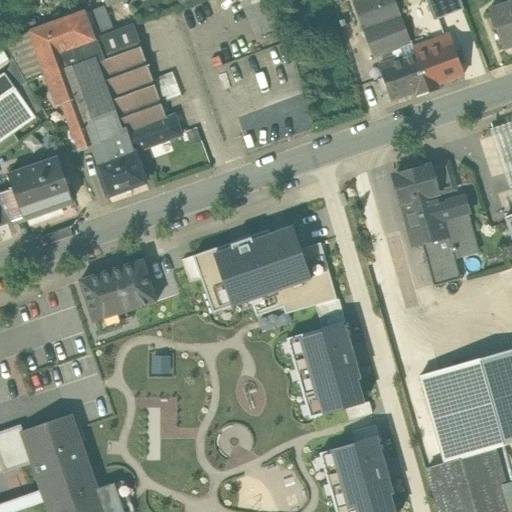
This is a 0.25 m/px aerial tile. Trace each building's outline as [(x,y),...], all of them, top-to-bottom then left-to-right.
[(278,0),(249,0),(261,35),(286,27),(278,0)] [(395,0),(359,0),(353,2),(364,29),(401,15),(395,0)] [(460,0),(426,0),(435,21),(464,9),(460,0)] [(511,1),(491,10),(491,9),(489,9),(504,48),(506,48),(505,45),(511,42),(511,1)] [(104,6),(85,13),(95,39),(114,32),(104,6)] [(85,13),(32,32),(46,73),(58,105),(64,103),(71,122),(72,122),(82,149),(92,145),(99,164),(128,153),(122,134),(88,42),(95,39),(85,13)] [(401,15),(364,29),(374,57),(411,43),(401,15)] [(88,42),(122,134),(165,118),(131,25),(114,32),(95,39),(88,42)] [(27,80),(46,73),(32,32),(17,38),(14,31),(3,38),(15,58),(21,69),(27,80)] [(437,47),(416,55),(429,92),(442,88),(440,83),(464,74),(461,66),(469,63),(462,47),(455,49),(449,34),(434,39),(437,47)] [(416,55),(396,62),(394,59),(379,64),(384,77),(380,78),(384,89),(388,88),(392,101),(416,92),(418,96),(429,92),(416,55)] [(15,58),(6,75),(13,85),(21,69),(15,58)] [(6,75),(0,78),(0,140),(34,117),(13,85),(6,75)] [(165,118),(122,134),(128,153),(135,151),(135,152),(183,134),(176,114),(165,118)] [(511,187),(511,121),(490,129),(511,188),(511,187)] [(99,164),(97,165),(109,196),(147,182),(135,152),(135,151),(99,164)] [(59,155),(9,172),(14,185),(25,217),(74,200),(59,155)] [(431,165),(394,176),(402,203),(414,247),(422,245),(426,259),(454,251),(477,245),(471,221),(468,210),(445,216),(441,204),(439,194),(456,189),(449,162),(431,167),(431,165)] [(14,185),(0,189),(0,200),(1,202),(13,221),(25,217),(14,185)] [(465,197),(441,204),(445,216),(468,210),(465,197)] [(0,225),(13,221),(1,202),(0,202),(0,225)] [(270,228),(183,258),(189,282),(201,279),(214,312),(252,301),(255,309),(257,315),(283,308),(286,314),(316,305),(337,299),(320,243),(302,248),(293,225),(272,234),(270,228)] [(454,251),(426,259),(434,287),(462,279),(454,251)] [(144,259),(80,280),(94,322),(157,301),(144,259)] [(340,298),(337,299),(316,305),(323,329),(289,338),(311,418),(346,408),(349,420),(373,413),(370,402),(366,403),(359,379),(362,378),(340,298)] [(511,349),(471,361),(496,448),(511,443),(511,349)] [(151,371),(169,371),(169,354),(150,354),(151,371)] [(471,361),(420,376),(444,463),(448,462),(496,448),(471,361)] [(77,429),(72,414),(23,431),(22,432),(33,462),(43,490),(47,502),(50,511),(125,511),(122,504),(114,481),(97,487),(77,429)] [(357,443),(321,453),(337,511),(396,511),(392,494),(395,493),(376,424),(353,430),(357,443)] [(21,425),(0,432),(0,456),(5,472),(33,462),(22,432),(23,431),(21,425)] [(511,511),(511,503),(496,448),(448,462),(448,463),(427,469),(439,511),(511,511)] [(43,490),(0,504),(0,511),(18,511),(47,502),(43,490)]
